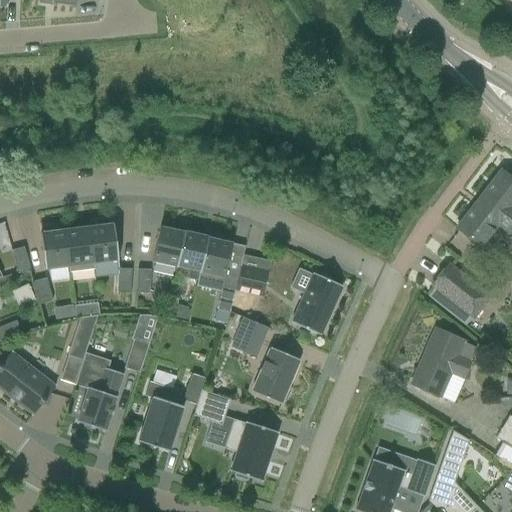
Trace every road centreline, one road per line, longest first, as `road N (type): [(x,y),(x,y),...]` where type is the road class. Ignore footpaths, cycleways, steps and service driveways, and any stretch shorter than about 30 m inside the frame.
road 1 (residential): [(389,285),(300,226),(190,191),(58,192),(0,206)]
road 2 (residential): [(299,511),(389,285)]
road 3 (residential): [(389,285),(485,146)]
road 4 (residential): [(191,511),(44,462)]
road 5 (residential): [(0,38),(115,29),(118,0)]
